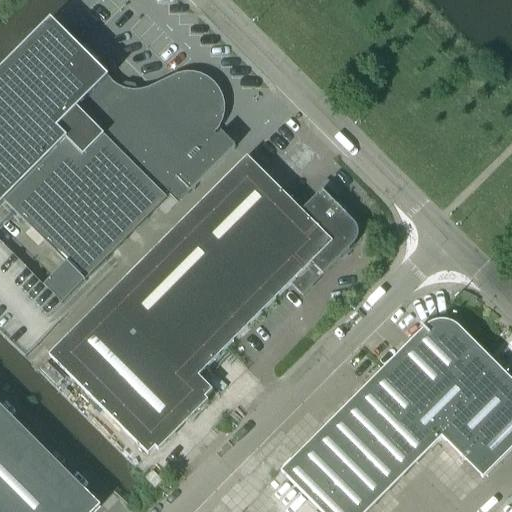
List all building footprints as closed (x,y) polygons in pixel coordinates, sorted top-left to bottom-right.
[(50,21),(0,71),(0,207),(4,203),(66,142),(56,132),(108,79),(100,71),(94,65),(98,61),(82,45),(79,49),(71,42),(66,36),(51,22),(50,21)] [(66,142),(4,203),(65,264),(43,287),(61,305),(84,282),(169,197),(177,205),(189,193),(235,148),(221,134),(217,138),(215,135),(218,130),(221,125),(223,119),(224,113),(225,107),(224,101),(222,95),(219,90),(215,85),(211,81),(206,78),(200,76),(194,74),(188,74),(182,74),(176,76),(162,82),(147,89),(140,91),(136,92),(136,91),(136,90),(136,89),(135,88),(135,87),(134,86),(125,84),(124,84),(123,85),(122,86),(121,87),(121,88),(120,88),(118,87),(111,82),(109,80),(108,79),(56,132),(66,142)] [(247,159),(48,357),(148,457),(155,449),(158,452),(208,403),(205,400),(212,392),(198,378),(291,286),(302,297),(354,246),(355,244),(356,242),(357,240),(358,237),(358,235),(358,233),(357,230),(356,228),(355,226),(354,224),(321,192),(301,213),(247,159)] [(424,330),(296,458),(280,474),(318,511),(369,511),(442,440),(483,481),(511,451),(511,383),(459,330),(456,327),(452,325),(448,324),(444,323),(439,323),(435,324),(431,325),(427,327),(424,330)] [(46,363),(39,370),(56,387),(63,380),(46,363)] [(0,511),(95,511),(100,508),(0,408),(0,511)] [(155,489),(156,488),(162,482),(152,472),(145,479),(155,489)]
